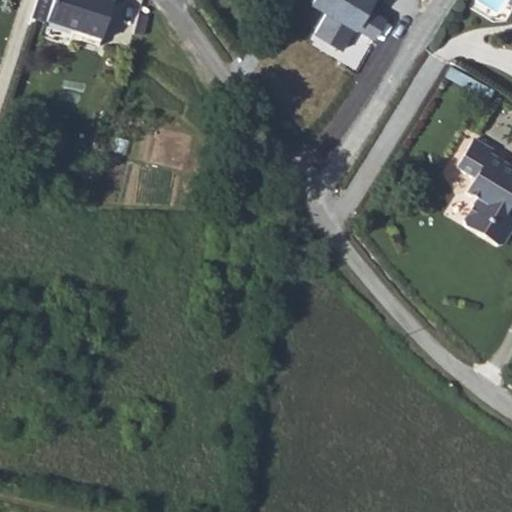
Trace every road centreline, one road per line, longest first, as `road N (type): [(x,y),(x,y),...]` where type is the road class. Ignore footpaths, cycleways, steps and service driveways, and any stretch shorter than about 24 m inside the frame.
road 1 (residential): [(511,413),(354,262),(164,0)]
road 2 (unknown): [(335,234),(449,54),(485,44),(511,49)]
